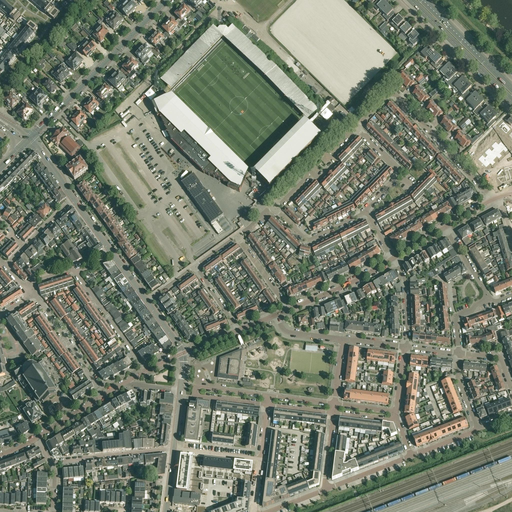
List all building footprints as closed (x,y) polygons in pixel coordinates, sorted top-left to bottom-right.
[(46,0),(39,0),(36,5),(40,9),(47,1),(46,0)] [(125,0),(125,1),(123,3),(124,5),(132,12),(132,13),(135,10),(134,10),(136,8),(128,0),(125,0)] [(198,5),(199,4),(202,7),(195,0),(189,0),(188,2),(196,10),(199,7),(198,5)] [(212,10),(215,7),(212,4),(209,0),(207,3),(211,7),(210,8),(212,10)] [(377,11),(379,9),(382,12),(388,5),(383,0),(381,3),(378,0),(372,6),(377,11)] [(47,1),(40,9),(45,13),(52,4),(47,1)] [(107,1),(104,4),(108,8),(109,7),(113,11),(115,9),(112,6),(111,5),(107,1)] [(120,5),(118,8),(127,17),(129,15),(130,15),(132,13),(132,12),(124,5),(123,3),(122,2),(120,5)] [(7,4),(0,12),(5,16),(6,15),(11,8),(7,4)] [(45,13),(49,17),(56,8),(52,4),(45,13)] [(187,17),(188,19),(189,20),(193,23),(194,25),(195,24),(190,19),(192,17),(192,16),(193,15),(183,5),(179,10),(187,18),(187,17)] [(382,12),(384,14),(383,16),(388,21),(393,15),(391,13),(393,11),(388,5),(382,12)] [(11,8),(6,15),(10,18),(10,19),(16,11),(11,8)] [(56,8),(49,17),(52,18),(54,20),(61,12),(56,8)] [(185,21),(184,20),(187,18),(179,10),(174,14),(179,19),(177,21),(182,26),(185,24),(185,21)] [(10,18),(9,20),(13,24),(21,15),(18,13),(16,11),(10,19),(10,18)] [(112,13),(109,16),(110,17),(112,19),(119,26),(121,24),(121,23),(123,21),(116,14),(113,11),(112,13)] [(199,11),(196,14),(202,20),(205,17),(199,11)] [(196,14),(194,16),(200,22),(202,20),(196,14)] [(398,32),(400,30),(404,26),(404,25),(402,23),(404,21),(398,16),(392,22),(390,24),(393,27),(398,32)] [(106,19),(104,21),(107,24),(114,30),(116,28),(117,28),(119,26),(112,19),(109,22),(107,19),(106,19)] [(171,19),(167,23),(173,30),(177,25),(180,29),(182,26),(177,21),(175,23),(171,19)] [(379,29),(382,31),(388,25),(385,22),(379,29)] [(27,28),(34,34),(36,32),(38,29),(31,23),(27,28)] [(168,38),(170,36),(168,34),(173,30),(167,23),(162,28),(166,31),(164,34),(168,38)] [(400,30),(402,33),(401,34),(406,39),(408,38),(412,34),(411,33),(409,31),(411,29),(406,23),(404,25),(404,26),(400,30)] [(109,33),(103,28),(100,25),(98,27),(100,29),(98,31),(105,37),(106,37),(108,35),(108,34),(109,33)] [(233,26),(213,26),(164,76),(165,77),(161,81),(172,92),(223,40),(306,119),(317,108),(233,26)] [(26,27),(22,31),(30,38),(34,34),(27,28),(26,27)] [(82,30),(83,31),(84,33),(88,37),(90,38),(92,36),(91,35),(86,30),(84,28),(82,30)] [(19,36),(27,43),(30,38),(22,31),(19,36)] [(93,36),(93,37),(96,40),(97,40),(101,44),(104,40),(103,39),(105,37),(98,31),(93,36)] [(408,38),(410,40),(409,42),(414,47),(418,43),(415,40),(419,36),(414,31),(411,33),(412,34),(408,38)] [(164,35),(162,36),(158,32),(154,37),(161,44),(167,38),(164,35)] [(18,36),(14,40),(16,42),(16,41),(23,47),(27,43),(19,36),(18,36)] [(149,41),(157,49),(161,44),(154,37),(149,41)] [(87,39),(85,42),(87,44),(85,46),(91,53),(92,53),(93,53),(95,51),(94,50),(96,48),(87,39)] [(12,46),(19,52),(23,47),(16,41),(16,42),(12,46)] [(80,46),(78,49),(87,58),(89,56),(90,56),(92,54),(91,53),(85,46),(82,44),(80,46)] [(11,45),(7,49),(16,56),(19,52),(12,46),(11,45)] [(154,50),(151,52),(145,46),(140,50),(147,57),(152,53),(156,57),(158,54),(154,50)] [(7,49),(4,54),(12,61),(16,56),(7,49)] [(427,57),(430,60),(437,54),(431,49),(428,52),(425,49),(421,54),(426,59),(427,57)] [(136,55),(143,62),(147,57),(140,50),(136,55)] [(74,57),(72,60),(78,66),(79,66),(80,66),(82,64),(81,63),(83,62),(74,53),(72,55),(74,57)] [(4,54),(0,57),(0,58),(8,65),(12,61),(4,54)] [(430,60),(433,63),(431,64),(436,69),(441,65),(438,62),(442,59),(437,54),(430,60)] [(0,58),(0,65),(5,70),(8,65),(0,58)] [(70,58),(65,62),(74,71),(75,69),(76,70),(79,67),(78,67),(78,66),(72,60),(71,60),(70,58)] [(404,66),(406,69),(407,69),(414,62),(411,59),(404,66)] [(132,60),(127,64),(133,70),(138,66),(139,67),(141,65),(138,62),(136,64),(132,60)] [(129,74),(133,70),(127,64),(123,68),(129,74)] [(435,72),(436,73),(438,75),(440,73),(444,77),(453,69),(448,64),(444,69),(441,66),(435,72)] [(60,66),(56,70),(65,79),(66,79),(67,79),(68,78),(68,77),(70,75),(60,66)] [(444,77),(449,82),(447,84),(449,86),(455,80),(453,78),(457,73),(453,69),(444,77)] [(56,73),(54,76),(55,77),(55,79),(56,80),(57,80),(61,83),(61,84),(62,84),(63,83),(64,82),(63,81),(65,79),(56,70),(59,73),(57,74),(56,73)] [(398,79),(403,83),(409,77),(403,71),(399,75),(400,76),(398,79)] [(137,87),(129,79),(127,81),(119,73),(114,77),(123,86),(126,89),(130,85),(134,89),(137,87)] [(415,79),(418,83),(424,77),(421,74),(420,75),(415,79)] [(430,79),(426,75),(424,77),(418,83),(421,85),(426,81),(427,82),(430,79)] [(415,83),(413,81),(414,80),(411,76),(409,77),(403,83),(407,88),(409,86),(411,87),(415,83)] [(114,77),(109,82),(118,91),(123,86),(114,77)] [(46,78),(44,81),(47,84),(44,86),(51,93),(52,93),(53,93),(54,93),(55,92),(55,91),(54,90),(56,88),(49,81),(46,78)] [(454,86),(458,91),(467,82),(462,78),(458,82),(455,80),(449,86),(452,88),(454,86)] [(458,91),(462,95),(460,97),(463,100),(468,95),(469,94),(467,91),(471,87),(467,82),(458,91)] [(105,86),(101,91),(109,99),(114,95),(111,92),(105,86)] [(412,94),(417,98),(423,92),(425,90),(421,87),(419,89),(417,86),(413,90),(415,92),(412,94)] [(38,89),(34,94),(42,102),(44,101),(45,101),(46,102),(48,100),(47,99),(47,98),(38,89)] [(106,104),(103,101),(104,99),(106,102),(109,99),(101,91),(97,95),(100,98),(98,101),(104,106),(106,104)] [(429,98),(423,92),(417,98),(421,103),(423,101),(425,102),(429,98)] [(466,102),(470,106),(479,97),(475,93),(470,97),(468,95),(463,100),(461,101),(464,104),(466,102)] [(10,94),(4,101),(6,103),(6,104),(7,106),(15,98),(16,97),(14,95),(12,96),(10,94)] [(34,94),(29,98),(35,104),(38,107),(39,107),(40,108),(42,106),(41,105),(41,104),(42,102),(34,94)] [(15,98),(7,106),(10,109),(11,108),(12,109),(17,104),(19,103),(18,101),(17,101),(18,99),(16,97),(15,98)] [(470,106),(475,110),(473,112),(475,115),(481,109),(479,106),(483,102),(479,97),(470,106)] [(98,101),(96,103),(92,99),(88,103),(94,110),(99,105),(101,108),(104,106),(98,101)] [(177,100),(161,116),(229,184),(245,168),(177,100)] [(427,109),(431,113),(437,107),(434,104),(431,101),(428,104),(427,105),(429,107),(427,109)] [(386,107),(389,110),(387,111),(389,113),(396,106),(392,102),(389,104),(386,107)] [(90,114),(94,110),(88,103),(84,108),(90,114)] [(330,104),(326,108),(331,113),(335,109),(330,104)] [(19,110),(21,111),(18,114),(24,121),(25,121),(26,122),(28,120),(27,119),(27,118),(29,116),(22,110),(18,105),(13,110),(16,113),(19,110)] [(24,108),(22,110),(29,116),(30,115),(31,115),(32,115),(34,114),(33,113),(33,112),(33,111),(33,110),(32,109),(31,109),(27,105),(26,106),(25,105),(23,107),(24,108)] [(126,118),(132,115),(127,106),(121,109),(126,118)] [(399,110),(396,106),(389,113),(390,114),(393,117),(394,115),(399,110)] [(441,112),(437,107),(431,113),(435,118),(437,116),(439,117),(443,113),(442,111),(441,112)] [(480,115),(484,120),(493,111),(488,107),(484,111),(481,109),(475,115),(478,117),(480,115)] [(403,114),(399,110),(394,115),(396,118),(395,119),(396,121),(398,119),(403,114)] [(495,123),(493,120),(497,116),(493,111),(484,120),(489,124),(487,126),(489,129),(495,123)] [(80,112),(76,116),(82,122),(86,118),(80,112)] [(402,124),(407,119),(403,114),(398,119),(396,121),(398,122),(399,121),(402,124)] [(77,127),(78,127),(79,125),(81,127),(83,124),(82,123),(82,122),(76,116),(71,121),(73,122),(70,125),(76,131),(79,129),(77,127)] [(441,124),(445,128),(451,122),(447,118),(448,118),(446,116),(441,120),(443,122),(441,124)] [(95,117),(93,120),(97,124),(98,126),(101,123),(99,121),(95,117)] [(460,128),(469,120),(466,118),(458,125),(460,128)] [(402,124),(405,127),(403,128),(405,130),(412,123),(408,119),(402,124)] [(469,120),(460,128),(463,130),(471,122),(469,120)] [(365,128),(369,132),(376,125),(372,121),(365,128)] [(317,131),(307,122),(256,173),(266,182),(269,179),(268,177),(270,175),(271,176),(277,170),(277,171),(281,167),(279,166),(281,164),(275,158),(281,152),(284,155),(289,150),(287,147),(292,141),(298,146),(300,144),(302,146),(305,142),(310,136),(309,135),(311,133),(313,134),(317,131)] [(453,132),(457,128),(456,126),(455,127),(451,122),(445,128),(449,133),(451,131),(453,132)] [(503,122),(499,126),(506,133),(510,129),(503,122)] [(416,127),(412,123),(405,130),(404,130),(408,134),(410,133),(416,127)] [(369,132),(373,135),(380,128),(376,125),(369,132)] [(410,133),(413,135),(411,137),(412,138),(419,132),(416,127),(410,133)] [(373,135),(376,139),(383,131),(380,128),(373,135)] [(63,129),(51,141),(58,147),(59,145),(72,158),(79,151),(81,150),(68,137),(70,135),(63,129)] [(380,142),(387,135),(389,133),(386,130),(384,132),(383,131),(376,139),(380,142)] [(269,179),(266,182),(271,188),(322,136),(317,131),(313,134),(311,133),(309,135),(310,136),(305,142),(302,146),(300,144),(298,146),(292,141),(287,147),(289,150),(284,155),(281,152),(275,158),(281,164),(279,166),(281,167),(277,171),(277,170),(271,176),(270,175),(268,177),(269,179)] [(455,139),(459,143),(465,137),(463,135),(463,134),(460,131),(456,135),(457,137),(455,139)] [(415,138),(418,141),(423,136),(419,132),(412,138),(414,139),(415,138)] [(380,142),(383,145),(390,138),(387,135),(380,142)] [(418,141),(421,144),(420,146),(421,147),(422,146),(428,141),(424,136),(418,141)] [(364,143),(357,137),(353,140),(361,147),(364,143)] [(469,142),(465,137),(459,143),(463,148),(465,146),(467,147),(471,143),(470,141),(469,142)] [(387,149),(394,142),(390,138),(383,145),(387,149)] [(353,140),(350,144),(357,151),(361,147),(353,140)] [(424,147),(426,150),(432,145),(428,141),(422,146),(421,147),(422,149),(424,147)] [(495,141),(491,146),(494,148),(499,154),(503,150),(505,152),(508,149),(500,141),(498,144),(495,141)] [(394,143),(387,150),(391,153),(398,146),(394,143)] [(350,144),(347,147),(354,154),(357,151),(350,144)] [(426,150),(429,152),(427,154),(428,155),(436,149),(432,145),(426,150)] [(391,153),(395,157),(401,150),(398,146),(391,153)] [(347,147),(343,151),(350,158),(354,154),(347,147)] [(489,148),(485,152),(487,155),(493,160),(497,157),(499,159),(502,156),(499,154),(494,148),(491,151),(489,148)] [(434,158),(439,153),(436,149),(428,155),(430,157),(431,155),(434,158)] [(395,157),(398,160),(405,153),(401,150),(395,157)] [(37,158),(31,151),(27,156),(32,161),(33,160),(34,161),(37,158)] [(75,164),(67,170),(74,180),(88,170),(85,165),(86,165),(85,164),(84,165),(81,160),(77,163),(76,162),(83,155),(79,151),(72,158),(75,164)] [(343,151),(340,154),(347,161),(350,158),(343,151)] [(365,158),(368,161),(375,154),(371,151),(365,158)] [(398,160),(402,163),(408,156),(405,153),(398,160)] [(336,158),(343,165),(347,161),(340,154),(336,158)] [(372,165),(379,158),(375,154),(368,161),(372,165)] [(441,155),(440,155),(436,160),(438,162),(436,164),(438,165),(445,159),(441,155)] [(482,155),(478,159),(486,167),(490,163),(492,165),(495,163),(493,160),(487,155),(485,157),(482,155)] [(27,156),(23,160),(29,166),(32,163),(31,162),(32,161),(27,156)] [(402,163),(405,167),(412,160),(408,156),(402,163)] [(441,166),(443,168),(449,163),(445,159),(438,165),(439,167),(441,166)] [(23,160),(19,164),(24,169),(25,168),(26,169),(29,166),(23,160)] [(409,170),(416,163),(412,160),(405,167),(409,170)] [(347,170),(340,163),(337,167),(344,174),(347,170)] [(443,168),(445,170),(444,172),(445,174),(453,167),(449,163),(443,168)] [(19,164),(15,168),(21,174),(24,171),(23,170),(24,169),(19,164)] [(34,170),(35,172),(37,175),(44,169),(40,164),(34,170)] [(393,172),(386,165),(382,169),(389,175),(393,172)] [(337,167),(333,170),(340,177),(344,174),(337,167)] [(456,171),(453,167),(445,174),(447,175),(449,178),(456,171)] [(19,176),(23,180),(25,178),(22,176),(21,174),(15,168),(11,172),(16,177),(18,175),(19,176)] [(497,178),(502,183),(511,179),(511,168),(505,170),(506,175),(497,178)] [(41,180),(48,174),(44,169),(37,175),(41,180)] [(382,169),(379,172),(386,179),(389,175),(382,169)] [(333,170),(330,174),(337,181),(340,177),(333,170)] [(383,182),(386,179),(379,172),(377,171),(375,174),(376,175),(376,176),(383,182)] [(460,175),(456,171),(449,178),(451,180),(452,180),(453,182),(460,175)] [(16,179),(15,179),(16,177),(11,172),(7,176),(12,181),(13,182),(14,184),(15,183),(14,181),(16,179)] [(344,178),(346,176),(346,177),(350,173),(348,172),(340,179),(343,182),(345,180),(344,178)] [(41,180),(44,185),(52,179),(48,174),(41,180)] [(330,174),(326,177),(333,184),(337,181),(330,174)] [(437,181),(430,174),(426,178),(433,185),(437,181)] [(211,224),(223,216),(194,175),(182,183),(211,224)] [(464,179),(460,175),(453,182),(455,184),(456,182),(459,184),(464,179)] [(7,176),(3,180),(8,185),(9,184),(10,185),(13,182),(12,181),(7,176)] [(379,186),(383,182),(376,176),(372,179),(379,186)] [(27,177),(21,183),(25,186),(30,181),(27,177)] [(326,177),(323,180),(330,188),(332,189),(335,186),(337,189),(338,188),(333,184),(326,177)] [(426,178),(423,181),(430,188),(433,185),(426,178)] [(44,185),(48,189),(55,184),(52,179),(44,185)] [(372,179),(369,183),(376,189),(379,186),(372,179)] [(321,187),(314,180),(311,184),(318,191),(321,187)] [(319,184),(326,191),(330,188),(323,180),(319,184)] [(363,184),(372,193),(376,189),(369,183),(368,183),(366,181),(363,184)] [(423,181),(419,185),(426,192),(430,188),(423,181)] [(465,182),(463,183),(472,198),(476,195),(472,188),(470,190),(465,182)] [(84,183),(77,188),(81,193),(88,188),(84,183)] [(466,192),(463,194),(467,200),(472,198),(463,183),(462,184),(466,192)] [(48,189),(51,194),(59,189),(55,184),(48,189)] [(311,184),(307,188),(314,195),(318,191),(311,184)] [(419,185),(416,188),(423,195),(426,192),(419,185)] [(371,193),(364,186),(360,190),(368,197),(371,193)] [(81,193),(85,198),(91,193),(91,192),(88,188),(81,193)] [(307,188),(304,191),(311,198),(314,195),(307,188)] [(416,188),(413,192),(420,199),(423,195),(416,188)] [(463,194),(461,195),(459,192),(457,188),(455,190),(463,203),(467,200),(463,194)] [(51,194),(55,199),(62,194),(59,189),(51,194)] [(463,203),(455,190),(454,189),(452,190),(455,194),(452,196),(454,199),(458,206),(463,203)] [(360,190),(357,194),(364,200),(368,197),(360,190)] [(304,191),(300,195),(307,202),(311,198),(304,191)] [(413,192),(409,195),(416,202),(420,199),(413,192)] [(85,198),(88,203),(95,198),(91,193),(85,198)] [(58,204),(66,199),(62,194),(55,199),(58,204)] [(357,194),(354,197),(361,204),(364,200),(357,194)] [(300,195),(297,198),(304,205),(307,202),(300,195)] [(408,196),(404,198),(409,207),(410,206),(413,204),(408,196)] [(90,202),(93,207),(100,202),(97,197),(95,198),(88,203),(90,202)] [(354,197),(350,200),(352,204),(353,204),(357,208),(361,204),(354,197)] [(293,202),(300,209),(304,205),(297,198),(293,202)] [(404,198),(400,201),(404,209),(409,207),(404,198)] [(349,202),(346,203),(350,212),(355,210),(352,204),(350,200),(349,202)] [(453,200),(448,202),(452,209),(457,207),(453,200)] [(400,201),(395,203),(400,212),(404,209),(400,201)] [(451,210),(447,203),(446,201),(441,204),(442,206),(446,213),(451,210)] [(95,210),(97,212),(104,207),(100,202),(93,207),(93,208),(94,210),(95,210)] [(346,203),(341,206),(346,214),(350,212),(346,203)] [(395,203),(391,206),(396,214),(400,212),(395,203)] [(44,205),(40,209),(47,216),(51,211),(44,205)] [(337,208),(335,205),(331,207),(337,219),(341,217),(337,208)] [(341,206),(337,208),(341,217),(346,214),(341,206)] [(391,206),(387,208),(392,217),(396,214),(391,206)] [(442,206),(438,209),(442,216),(446,213),(442,206)] [(43,220),(47,216),(40,209),(39,207),(35,211),(36,213),(43,220)] [(70,207),(65,213),(67,216),(68,215),(69,217),(75,212),(72,207),(70,207)] [(97,212),(100,217),(107,212),(104,207),(97,212)] [(329,212),(328,212),(332,221),(337,219),(331,207),(328,209),(329,212)] [(387,208),(383,211),(387,219),(392,217),(387,208)] [(2,218),(6,221),(11,211),(7,209),(2,218)] [(284,211),(291,218),(295,214),(290,209),(288,211),(286,209),(284,211)] [(438,209),(433,212),(437,219),(442,216),(438,209)] [(383,211),(378,213),(383,222),(387,219),(383,211)] [(496,220),(501,218),(497,211),(492,214),(496,220)] [(78,216),(75,212),(69,217),(68,218),(58,225),(61,229),(64,227),(66,225),(78,216)] [(100,217),(104,222),(105,223),(112,218),(107,212),(100,217)] [(328,212),(323,215),(328,224),(332,221),(328,212)] [(433,212),(428,215),(432,221),(437,219),(433,212)] [(58,225),(68,218),(69,217),(68,215),(67,216),(65,213),(56,222),(58,225)] [(378,213),(374,216),(379,224),(383,222),(378,213)] [(34,214),(30,218),(38,225),(39,223),(40,223),(41,222),(41,221),(36,215),(35,215),(34,214)] [(291,218),(298,225),(300,223),(298,221),(300,219),(295,214),(291,218)] [(497,223),(496,220),(492,214),(487,216),(491,223),(493,222),(495,224),(497,223)] [(7,221),(11,226),(18,220),(13,215),(7,221)] [(319,219),(320,222),(322,226),(328,224),(323,215),(322,215),(323,217),(319,219)] [(428,215),(424,218),(428,224),(432,221),(428,215)] [(81,220),(78,216),(66,225),(67,227),(67,226),(69,229),(81,220)] [(482,219),(486,226),(491,223),(487,216),(482,219)] [(273,217),(266,224),(270,228),(277,221),(273,217)] [(30,218),(26,222),(34,229),(34,228),(35,229),(36,228),(36,227),(38,225),(30,218)] [(105,223),(109,229),(116,224),(112,218),(105,223)] [(424,218),(419,221),(423,227),(428,224),(424,218)] [(75,228),(76,230),(84,224),(81,220),(69,229),(70,228),(72,231),(75,228)] [(365,220),(361,223),(365,231),(366,231),(367,233),(371,231),(370,229),(365,220)] [(479,230),(484,227),(480,220),(475,223),(479,230)] [(270,228),(273,231),(280,224),(277,221),(270,228)] [(214,225),(220,235),(225,232),(219,222),(214,225)] [(313,231),(322,226),(320,222),(311,226),(313,231)] [(423,229),(418,222),(413,225),(418,232),(423,229)] [(28,223),(24,227),(32,235),(36,231),(34,229),(28,223)] [(361,234),(365,231),(361,223),(356,225),(361,234)] [(478,234),(480,239),(483,237),(482,236),(479,230),(475,223),(470,226),(474,233),(477,231),(477,233),(478,234)] [(54,224),(51,227),(56,234),(58,236),(59,237),(62,233),(60,230),(54,224)] [(79,234),(80,233),(87,228),(84,224),(76,230),(79,234)] [(109,229),(113,234),(120,229),(116,224),(109,229)] [(273,231),(277,235),(284,228),(280,224),(273,231)] [(356,225),(352,227),(356,236),(357,238),(358,237),(359,239),(360,240),(363,239),(361,234),(356,225)] [(413,225),(409,227),(413,234),(418,232),(413,225)] [(24,227),(21,231),(29,238),(32,235),(24,227)] [(51,227),(47,231),(53,238),(55,241),(59,237),(58,236),(56,234),(51,227)] [(352,227),(347,229),(352,238),(356,236),(352,227)] [(409,227),(404,230),(408,237),(413,234),(409,227)] [(467,227),(463,230),(467,237),(471,234),(467,227)] [(80,233),(82,235),(78,238),(80,240),(81,239),(90,233),(87,228),(80,233)] [(277,235),(280,238),(287,231),(284,228),(277,235)] [(116,239),(123,234),(120,229),(113,234),(114,236),(114,237),(115,239),(116,239)] [(347,229),(343,231),(347,240),(352,238),(347,229)] [(404,230),(399,233),(403,240),(408,237),(404,230)] [(462,240),(467,247),(472,245),(470,242),(469,240),(467,237),(463,230),(460,232),(460,231),(458,233),(457,233),(459,236),(462,240)] [(21,231),(17,235),(25,242),(29,238),(21,231)] [(47,231),(43,235),(50,242),(52,244),(53,246),(55,244),(52,240),(53,238),(47,231)] [(280,238),(284,242),(291,235),(287,231),(280,238)] [(338,234),(343,242),(347,240),(343,231),(338,234)] [(85,239),(86,242),(93,237),(90,233),(81,239),(83,241),(85,239)] [(394,234),(393,234),(399,243),(403,240),(399,233),(395,236),(394,234)] [(118,245),(125,240),(127,239),(123,234),(116,239),(120,244),(118,245)] [(247,238),(247,239),(250,243),(258,238),(257,236),(255,237),(253,234),(247,238)] [(342,243),(338,234),(333,236),(338,245),(342,243)] [(394,246),(399,243),(393,234),(389,237),(394,246)] [(43,235),(40,238),(46,246),(48,244),(51,248),(53,246),(52,244),(50,242),(43,235)] [(284,242),(287,245),(294,238),(291,235),(284,242)] [(333,236),(329,239),(333,247),(338,245),(333,236)] [(81,253),(87,248),(90,251),(89,252),(88,253),(90,252),(99,246),(93,237),(86,242),(77,248),(81,253)] [(250,243),(254,248),(260,243),(258,241),(260,239),(258,238),(250,243)] [(287,245),(291,249),(298,241),(294,238),(287,245)] [(329,239),(324,241),(329,250),(333,247),(329,239)] [(34,244),(31,247),(37,254),(44,247),(38,240),(36,243),(35,242),(34,244)] [(118,245),(122,250),(129,245),(125,240),(118,245)] [(453,259),(457,256),(451,247),(447,240),(442,243),(447,250),(447,249),(453,259)] [(498,242),(499,245),(493,246),(494,249),(497,248),(507,245),(506,240),(498,242)] [(18,248),(11,241),(7,244),(15,252),(18,248)] [(294,252),(301,245),(298,241),(291,249),(294,252)] [(324,241),(320,243),(324,252),(329,250),(324,241)] [(71,264),(82,260),(69,242),(60,248),(71,264)] [(481,246),(470,252),(471,254),(470,254),(472,256),(479,252),(477,250),(480,249),(482,248),(485,246),(485,247),(488,245),(487,242),(484,244),(481,246)] [(254,248),(257,252),(265,247),(264,245),(262,246),(260,243),(254,248)] [(320,243),(316,245),(320,254),(324,252),(320,243)] [(442,252),(447,250),(442,243),(438,245),(442,252)] [(11,256),(15,252),(7,244),(4,248),(11,256)] [(236,244),(232,247),(238,256),(241,255),(238,251),(240,250),(236,244)] [(467,249),(468,251),(469,251),(470,252),(481,246),(480,244),(477,246),(475,247),(474,245),(467,248),(467,249)] [(122,250),(126,255),(133,250),(129,245),(129,246),(129,245),(122,250)] [(311,248),(315,256),(320,254),(316,245),(311,248)] [(102,250),(99,246),(90,252),(88,253),(87,254),(89,258),(93,257),(102,250)] [(436,246),(432,249),(436,256),(441,253),(436,246)] [(31,247),(28,250),(33,257),(35,259),(36,260),(39,257),(37,254),(31,247)] [(232,247),(228,250),(232,256),(233,254),(236,258),(238,256),(232,247)] [(257,252),(260,257),(266,253),(264,250),(266,248),(265,247),(257,252)] [(299,256),(308,258),(311,249),(301,247),(299,256)] [(376,247),(371,250),(375,257),(380,254),(376,247)] [(8,259),(11,256),(4,248),(0,251),(8,259)] [(427,252),(431,259),(436,256),(432,249),(427,252)] [(501,252),(502,255),(497,256),(498,258),(510,254),(508,249),(501,252)] [(27,251),(24,254),(29,260),(31,263),(35,259),(33,257),(28,250),(27,251)] [(129,260),(136,255),(133,250),(126,255),(129,260)] [(228,250),(224,253),(230,262),(233,261),(230,257),(232,256),(228,250)] [(371,250),(366,252),(370,260),(375,257),(371,250)] [(472,256),(472,257),(473,259),(474,259),(474,260),(481,256),(487,253),(486,251),(483,253),(480,255),(479,252),(472,256)] [(366,252),(361,255),(366,262),(370,260),(366,252)] [(219,256),(220,256),(224,261),(226,260),(228,264),(230,262),(224,253),(219,256)] [(260,257),(263,261),(271,256),(270,254),(268,255),(266,253),(260,257)] [(424,263),(429,260),(425,253),(420,256),(424,263)] [(481,256),(474,260),(475,262),(476,264),(477,264),(483,260),(485,259),(484,257),(488,255),(487,253),(481,256)] [(29,263),(23,255),(20,259),(26,266),(28,268),(30,266),(28,264),(29,263)] [(139,255),(130,262),(134,267),(141,261),(139,259),(141,258),(139,255)] [(361,255),(357,258),(361,265),(366,262),(361,255)] [(223,262),(219,257),(219,256),(214,259),(221,269),(224,267),(221,263),(223,262)] [(267,266),(273,262),(271,259),(272,257),(271,256),(263,261),(267,266)] [(419,257),(414,260),(418,267),(420,270),(422,269),(420,266),(423,264),(419,257)] [(462,275),(466,273),(466,271),(462,264),(458,257),(452,260),(454,263),(456,262),(459,266),(457,268),(461,275),(462,275)] [(357,258),(352,261),(356,268),(361,265),(357,258)] [(25,266),(26,266),(20,259),(16,262),(16,263),(20,268),(23,270),(26,267),(25,266)] [(63,261),(61,259),(57,261),(60,267),(65,266),(63,261)] [(214,259),(211,262),(215,268),(216,267),(219,270),(221,269),(214,259)] [(511,263),(511,262),(511,259),(504,261),(505,264),(498,266),(499,268),(511,263)] [(413,270),(418,267),(414,260),(409,263),(413,270)] [(477,264),(477,265),(478,267),(479,268),(486,264),(490,262),(488,260),(484,262),(483,260),(477,264)] [(134,267),(137,271),(146,265),(145,263),(143,264),(141,261),(134,267)] [(246,261),(236,267),(238,270),(242,267),(243,269),(249,265),(246,261)] [(352,261),(347,264),(351,271),(356,268),(352,261)] [(23,270),(20,268),(16,263),(16,262),(14,264),(15,264),(12,266),(12,268),(15,272),(14,272),(18,277),(19,276),(22,281),(24,281),(27,279),(21,271),(23,270)] [(211,262),(207,265),(213,274),(216,273),(213,269),(215,268),(211,262)] [(486,264),(479,268),(480,270),(481,272),(482,272),(488,268),(487,266),(491,264),(491,263),(490,262),(486,264)] [(102,276),(107,272),(115,267),(113,264),(111,263),(103,266),(106,270),(100,273),(102,276)] [(274,263),(268,268),(271,272),(277,268),(274,263)] [(402,266),(406,273),(412,270),(408,263),(402,266)] [(500,270),(506,268),(507,271),(511,269),(511,263),(499,268),(500,270)] [(39,274),(44,273),(43,269),(41,267),(39,264),(34,268),(39,274)] [(38,273),(39,274),(34,268),(34,267),(32,265),(30,266),(32,269),(31,270),(35,275),(38,273)] [(137,271),(141,276),(148,271),(146,269),(148,267),(146,265),(137,271)] [(207,265),(202,268),(207,274),(209,272),(211,276),(213,274),(207,265)] [(241,273),(242,276),(252,269),(249,265),(243,269),(244,271),(241,273)] [(349,272),(346,265),(341,267),(344,274),(349,272)] [(107,272),(109,274),(108,275),(109,277),(107,279),(107,280),(118,271),(115,267),(107,272)] [(341,267),(336,269),(339,277),(344,274),(341,267)] [(24,271),(30,277),(34,276),(27,268),(24,271)] [(271,272),(274,276),(280,272),(277,268),(271,272)] [(457,268),(452,270),(457,277),(461,275),(457,268)] [(482,272),(481,273),(483,275),(484,276),(495,270),(494,269),(494,268),(489,271),(488,268),(482,272)] [(495,270),(484,276),(485,278),(486,280),(487,280),(487,281),(493,277),(492,274),(496,272),(498,270),(497,268),(494,269),(495,270)] [(247,275),(249,277),(255,273),(252,269),(242,276),(244,278),(247,275)] [(336,269),(331,272),(334,279),(339,277),(336,269)] [(452,270),(448,273),(452,280),(457,277),(452,270)] [(121,276),(118,271),(107,280),(110,284),(112,282),(112,283),(121,276)] [(141,276),(144,281),(153,275),(152,272),(150,274),(148,271),(141,276)] [(274,276),(277,281),(283,276),(280,272),(274,276)] [(328,282),(327,280),(324,274),(323,272),(318,274),(323,284),(328,282)] [(326,274),(328,279),(329,281),(334,279),(331,272),(326,274)] [(393,281),(398,278),(394,272),(389,275),(393,281)] [(87,282),(89,284),(89,285),(95,281),(94,280),(95,279),(92,274),(90,275),(89,273),(85,276),(88,281),(87,282)] [(246,281),(248,284),(257,277),(255,273),(249,277),(250,279),(246,281)] [(447,283),(452,280),(448,273),(443,277),(447,283)] [(0,279),(0,282),(1,284),(9,278),(6,274),(0,279)] [(318,286),(323,284),(318,274),(316,275),(314,276),(315,279),(318,286)] [(144,281),(148,286),(155,281),(153,278),(155,277),(153,275),(144,281)] [(189,278),(196,287),(199,291),(201,289),(195,282),(197,280),(193,275),(189,278)] [(281,285),(286,281),(287,280),(288,279),(285,275),(284,276),(283,276),(277,281),(281,285)] [(393,281),(389,275),(384,278),(388,284),(391,283),(392,285),(394,284),(394,283),(393,281)] [(124,280),(121,276),(112,283),(115,287),(116,286),(124,280)] [(415,276),(413,277),(410,279),(410,284),(410,290),(418,290),(418,284),(426,284),(426,278),(418,280),(415,276)] [(220,278),(214,282),(217,286),(227,280),(225,277),(221,280),(220,278)] [(253,283),(254,285),(260,281),(257,277),(248,284),(249,286),(253,283)] [(313,288),(318,286),(315,279),(312,280),(311,277),(309,278),(313,288)] [(1,284),(4,288),(12,282),(9,278),(1,284)] [(189,278),(185,281),(189,286),(191,285),(194,289),(196,287),(189,278)] [(308,282),(305,283),(308,290),(313,288),(309,278),(307,279),(308,282)] [(384,278),(379,281),(383,288),(386,287),(385,286),(388,284),(384,278)] [(118,288),(120,290),(128,285),(124,280),(116,286),(117,288),(118,288)] [(217,286),(220,290),(226,286),(225,284),(228,282),(227,280),(217,286)] [(157,283),(155,281),(148,286),(152,291),(160,284),(159,282),(157,283)] [(185,281),(181,283),(188,293),(190,291),(188,288),(189,286),(185,281)] [(252,289),(253,292),(263,285),(260,281),(254,285),(256,287),(252,289)] [(374,284),(377,291),(379,293),(382,291),(381,290),(383,288),(379,281),(374,284)] [(305,283),(302,284),(301,282),(299,282),(303,292),(308,290),(305,283)] [(181,283),(177,287),(181,292),(183,291),(186,295),(188,293),(181,283)] [(504,283),(498,285),(501,291),(506,289),(504,283)] [(295,287),(294,284),(292,285),(290,286),(294,296),(299,294),(295,287)] [(372,284),(367,287),(371,294),(376,291),(372,284)] [(12,287),(11,285),(9,286),(17,298),(22,295),(19,289),(16,287),(15,288),(14,287),(13,288),(12,287)] [(120,290),(122,292),(120,293),(122,295),(131,289),(128,285),(120,290)] [(220,290),(223,294),(232,288),(231,285),(227,288),(226,286),(220,290)] [(260,293),(266,289),(263,285),(253,292),(255,294),(259,291),(260,293)] [(495,294),(501,291),(498,285),(492,287),(495,294)] [(10,288),(11,290),(9,291),(10,291),(8,293),(13,301),(17,298),(9,286),(10,288)] [(95,294),(96,294),(101,290),(98,286),(92,290),(95,294)] [(289,299),(294,296),(290,286),(290,288),(285,290),(289,299)] [(80,287),(72,293),(75,297),(83,291),(80,287)] [(176,296),(180,293),(176,287),(172,290),(174,293),(173,293),(174,294),(176,296)] [(362,290),(366,297),(371,294),(367,287),(362,290)] [(223,294),(226,298),(232,294),(230,292),(234,290),(232,288),(223,294)] [(98,297),(103,293),(105,292),(103,289),(101,290),(96,294),(98,297)] [(134,294),(131,289),(122,295),(124,297),(123,298),(125,300),(134,294)] [(203,290),(197,295),(199,297),(195,299),(197,302),(206,295),(203,290)] [(268,290),(262,295),(264,296),(260,299),(262,301),(271,294),(268,290)] [(75,297),(77,300),(85,295),(83,291),(75,297)] [(360,301),(365,298),(361,291),(356,294),(360,301)] [(8,304),(13,301),(8,293),(6,294),(5,293),(3,295),(4,296),(3,296),(8,304)] [(127,302),(129,304),(137,298),(134,293),(134,294),(125,300),(126,302),(127,302)] [(226,298),(229,302),(238,296),(237,293),(233,296),(232,294),(226,298)] [(169,294),(167,295),(159,301),(162,306),(172,299),(169,294)] [(267,301),(268,303),(274,298),(271,294),(262,301),(263,304),(267,301)] [(354,294),(349,297),(352,304),(357,302),(354,294)] [(77,300),(80,304),(88,299),(85,295),(77,300)] [(202,301),(203,303),(209,299),(206,295),(197,302),(198,304),(202,301)] [(0,308),(1,308),(8,304),(3,296),(2,298),(3,299),(0,301),(0,300),(0,308)] [(229,302),(232,306),(237,302),(236,300),(240,298),(238,296),(229,302)] [(346,306),(352,304),(349,297),(343,299),(346,306)] [(58,298),(48,305),(51,309),(59,303),(58,301),(60,300),(58,298)] [(131,305),(133,308),(140,302),(137,298),(129,304),(130,306),(131,305)] [(277,303),(274,298),(268,303),(269,304),(266,307),(267,309),(277,303)] [(83,308),(91,303),(88,299),(80,304),(83,308)] [(176,303),(172,299),(162,306),(166,311),(176,303)] [(203,303),(204,305),(200,307),(203,310),(212,304),(209,299),(203,303)] [(244,304),(246,302),(248,301),(246,299),(239,304),(237,302),(232,306),(234,310),(244,304)] [(344,315),(349,314),(348,312),(343,301),(341,302),(340,300),(335,302),(338,311),(342,309),(344,315)] [(36,310),(34,305),(32,302),(27,306),(32,313),(36,310)] [(133,308),(134,310),(133,310),(135,313),(144,307),(140,302),(133,308)] [(249,308),(246,302),(244,304),(244,305),(244,306),(248,316),(253,314),(250,308),(249,308)] [(335,302),(329,305),(333,313),(338,311),(335,302)] [(51,309),(54,313),(64,306),(62,304),(60,305),(59,303),(51,309)] [(111,307),(107,310),(108,312),(109,312),(112,309),(115,307),(112,303),(109,304),(111,307)] [(169,315),(176,311),(174,308),(175,307),(174,305),(176,304),(176,303),(166,311),(169,315)] [(83,310),(86,314),(94,308),(91,304),(83,310)] [(325,309),(324,309),(325,316),(333,313),(329,305),(324,307),(325,309)] [(27,316),(32,313),(27,306),(22,309),(27,316)] [(54,313),(57,316),(65,311),(66,310),(65,308),(64,306),(54,313)] [(505,315),(510,313),(507,306),(502,308),(505,315)] [(139,317),(147,311),(144,307),(135,313),(137,315),(138,314),(139,317)] [(86,314),(88,318),(96,312),(94,308),(86,314)] [(504,316),(501,308),(495,310),(499,321),(503,319),(502,317),(504,316)] [(20,316),(22,319),(27,316),(22,309),(17,313),(20,316)] [(60,320),(67,315),(69,314),(68,311),(66,313),(65,311),(57,316),(60,320)] [(139,317),(141,318),(139,319),(141,322),(150,316),(147,311),(139,317)] [(88,318),(91,321),(99,316),(96,312),(88,318)] [(112,316),(115,320),(115,321),(120,317),(121,316),(118,312),(112,316)] [(178,312),(171,317),(174,322),(181,317),(178,312)] [(235,316),(236,316),(238,320),(243,318),(240,312),(237,313),(236,312),(233,313),(234,315),(235,316)] [(492,325),(494,325),(490,312),(486,314),(488,321),(491,320),(492,325)] [(34,336),(33,334),(32,332),(30,331),(29,332),(28,330),(27,331),(25,329),(26,328),(21,321),(20,322),(19,320),(20,319),(18,317),(20,316),(17,313),(12,316),(13,317),(6,321),(32,357),(34,356),(33,355),(34,355),(36,358),(40,356),(38,352),(39,352),(40,351),(41,353),(43,352),(45,351),(34,336)] [(66,324),(73,319),(70,315),(63,320),(66,324)] [(482,323),(484,329),(486,328),(481,315),(477,317),(480,324),(482,323)] [(35,321),(33,322),(36,326),(38,325),(43,321),(42,320),(44,319),(42,316),(41,316),(35,321)] [(94,325),(102,320),(99,316),(91,321),(94,325)] [(144,323),(146,325),(153,320),(150,316),(141,322),(143,324),(144,323)] [(219,323),(218,321),(216,322),(213,316),(212,316),(211,317),(216,329),(221,328),(219,323)] [(298,317),(300,325),(308,324),(307,316),(298,317)] [(174,322),(178,327),(185,322),(181,317),(174,322)] [(208,318),(211,324),(209,325),(212,331),(216,329),(211,317),(208,318)] [(223,319),(224,321),(219,323),(221,328),(227,325),(224,318),(223,319)] [(77,324),(76,323),(73,319),(66,324),(69,329),(77,324)] [(471,319),(468,320),(472,332),(475,331),(477,331),(473,319),(471,319)] [(103,320),(95,326),(98,330),(106,324),(103,320)] [(146,325),(147,327),(146,328),(147,330),(148,331),(156,324),(153,320),(146,325)] [(209,325),(207,326),(204,320),(201,321),(207,333),(212,331),(209,325)] [(330,323),(330,326),(329,331),(338,333),(339,324),(336,323),(336,320),(333,320),(333,323),(330,323)] [(463,331),(463,334),(467,333),(472,332),(468,320),(463,322),(466,331),(463,331)] [(38,325),(36,326),(39,330),(40,329),(47,324),(45,321),(44,322),(43,321),(38,325)] [(80,329),(77,325),(79,323),(78,322),(76,323),(77,324),(69,329),(73,334),(80,329)] [(188,324),(187,325),(185,322),(178,327),(181,332),(188,327),(190,326),(188,324)] [(40,329),(39,330),(42,333),(43,332),(49,329),(48,328),(49,327),(47,324),(40,329)] [(98,330),(101,333),(109,328),(106,324),(98,330)] [(159,329),(156,324),(148,331),(147,330),(145,332),(146,334),(148,332),(151,335),(159,329)] [(496,329),(495,328),(495,326),(487,328),(492,341),(496,339),(493,332),(491,333),(490,331),(496,329)] [(181,332),(185,337),(194,330),(193,331),(191,329),(190,330),(188,327),(181,332)] [(43,332),(42,333),(45,337),(46,336),(52,332),(53,332),(50,328),(49,329),(43,332)] [(101,333),(104,337),(112,331),(109,328),(101,333)] [(413,332),(412,341),(419,342),(420,334),(420,333),(420,332),(420,331),(420,329),(420,328),(416,328),(416,330),(416,333),(413,332)] [(83,333),(83,332),(80,329),(73,334),(76,338),(83,333)] [(163,333),(159,329),(151,335),(154,339),(163,333)] [(132,330),(124,335),(127,338),(131,335),(133,334),(134,333),(132,330)] [(198,335),(194,330),(185,337),(188,341),(192,340),(198,335)] [(87,338),(84,334),(86,333),(85,331),(83,332),(83,333),(76,338),(80,343),(87,338)] [(115,335),(112,331),(104,337),(107,341),(115,335)] [(482,334),(481,331),(479,331),(482,345),(487,343),(485,336),(482,337),(482,334)] [(501,340),(507,338),(510,337),(508,332),(507,331),(499,334),(501,340)] [(46,338),(45,339),(48,343),(49,342),(54,338),(53,337),(55,336),(53,333),(46,338)] [(158,343),(166,338),(163,333),(154,339),(157,343),(158,343)] [(135,340),(130,343),(132,345),(140,340),(138,337),(135,339),(135,340)] [(49,342),(48,343),(50,347),(52,346),(58,341),(56,338),(55,339),(54,338),(49,342)] [(158,343),(160,345),(159,345),(160,348),(169,342),(166,338),(158,343)] [(509,338),(501,341),(504,347),(511,344),(511,343),(511,341),(511,340),(511,338),(509,338)] [(88,339),(78,346),(81,350),(90,343),(88,339)] [(105,348),(108,346),(110,350),(108,352),(105,353),(107,356),(110,354),(112,356),(113,357),(111,354),(115,352),(114,351),(119,347),(113,340),(103,346),(105,348)] [(52,346),(50,347),(53,350),(54,350),(60,346),(59,345),(60,344),(58,341),(52,346)] [(163,349),(164,351),(171,347),(172,346),(169,342),(160,348),(162,350),(163,349)] [(81,350),(84,354),(91,348),(90,346),(92,345),(90,343),(81,350)] [(155,349),(152,345),(149,347),(150,347),(148,349),(153,356),(158,354),(156,351),(155,349)] [(54,350),(53,350),(56,354),(57,353),(64,349),(62,346),(60,347),(60,346),(54,350)] [(119,352),(121,351),(119,347),(114,351),(115,352),(116,353),(117,354),(119,358),(128,369),(131,368),(131,365),(125,356),(123,358),(122,357),(119,352)] [(144,349),(145,350),(143,351),(148,358),(153,356),(148,349),(146,347),(144,349)] [(84,354),(86,357),(96,351),(95,349),(93,350),(91,348),(84,354)] [(57,353),(56,354),(59,358),(60,357),(65,353),(66,352),(64,349),(57,353)] [(138,354),(142,359),(142,360),(144,360),(148,358),(143,351),(142,349),(139,351),(140,352),(138,354)] [(218,375),(218,378),(238,380),(242,350),(221,359),(218,375)] [(86,357),(89,361),(97,356),(96,354),(97,353),(96,351),(86,357)] [(61,358),(60,359),(63,363),(64,362),(70,358),(69,357),(71,356),(68,353),(67,353),(61,358)] [(100,356),(98,358),(97,356),(89,361),(92,365),(102,358),(100,356)] [(64,362),(63,363),(66,366),(67,366),(74,361),(72,358),(70,359),(70,358),(64,362)] [(123,371),(128,369),(119,358),(117,359),(119,361),(117,362),(116,362),(123,371)] [(433,371),(435,371),(436,360),(431,359),(431,362),(428,362),(427,370),(430,370),(430,367),(433,368),(433,371)] [(12,372),(13,374),(11,375),(14,380),(15,379),(14,377),(15,377),(17,379),(16,380),(17,382),(18,381),(19,383),(23,389),(26,388),(34,401),(32,402),(31,401),(28,403),(28,406),(24,409),(22,406),(19,409),(20,411),(22,410),(31,423),(41,416),(42,415),(40,412),(39,413),(36,408),(37,407),(35,404),(34,405),(36,403),(38,402),(39,404),(41,403),(42,404),(55,395),(54,394),(56,393),(55,391),(57,389),(58,388),(57,386),(55,386),(54,386),(54,385),(58,383),(57,382),(57,381),(57,380),(51,371),(48,373),(43,365),(41,361),(37,364),(31,362),(26,362),(22,365),(21,368),(20,367),(12,372)] [(67,366),(66,366),(68,370),(70,369),(75,366),(75,365),(76,364),(74,361),(67,366)] [(115,365),(113,366),(118,374),(123,371),(116,362),(114,364),(115,365)] [(93,366),(96,371),(98,369),(101,373),(98,374),(103,381),(105,381),(108,379),(102,370),(100,368),(98,365),(97,363),(93,366)] [(70,369),(68,370),(71,374),(73,373),(79,369),(77,365),(76,366),(75,366),(70,369)] [(110,367),(108,369),(113,377),(114,376),(118,374),(113,366),(112,365),(110,367)] [(113,377),(108,369),(106,367),(102,370),(108,379),(113,377)] [(490,369),(492,375),(499,373),(496,367),(490,369)] [(89,382),(87,383),(85,380),(82,382),(88,391),(93,388),(89,382)] [(441,383),(443,389),(452,385),(450,380),(441,383)] [(82,386),(79,388),(84,394),(88,391),(82,382),(81,381),(80,382),(81,384),(82,386)] [(467,385),(469,390),(477,387),(485,384),(484,382),(482,383),(480,384),(480,383),(476,384),(475,382),(467,385)] [(79,388),(77,390),(73,384),(71,386),(79,398),(84,394),(79,388)] [(499,392),(505,389),(503,384),(496,386),(499,392)] [(443,389),(445,394),(454,390),(452,385),(443,389)] [(68,392),(74,401),(79,398),(71,386),(68,387),(70,390),(68,392)] [(445,394),(447,399),(456,395),(454,390),(445,394)] [(474,401),(481,398),(480,395),(483,394),(481,391),(479,392),(471,395),(474,401)] [(135,400),(131,392),(126,395),(134,409),(135,408),(133,405),(135,404),(134,404),(137,402),(135,400)] [(126,395),(121,398),(126,408),(129,407),(131,406),(132,407),(131,407),(132,409),(134,409),(126,395)] [(447,399),(449,404),(458,400),(456,395),(447,399)] [(127,409),(126,408),(121,398),(116,401),(122,411),(127,409)] [(449,404),(451,409),(460,405),(458,400),(449,404)] [(116,401),(110,404),(116,414),(122,411),(116,401)] [(209,412),(210,404),(197,402),(197,404),(190,403),(190,407),(190,411),(189,411),(185,441),(198,443),(202,411),(209,412)] [(110,404),(106,407),(112,418),(115,416),(115,415),(116,414),(110,404)] [(451,409),(453,414),(462,410),(460,405),(451,409)] [(477,411),(480,419),(486,417),(483,409),(484,409),(483,405),(479,407),(479,408),(476,409),(477,411)] [(106,407),(102,410),(108,420),(106,417),(108,415),(110,419),(112,418),(106,407)] [(102,410),(98,412),(104,422),(108,420),(102,410)] [(98,422),(100,421),(100,422),(102,427),(105,425),(104,423),(104,422),(98,412),(97,412),(93,415),(97,422),(98,422)] [(85,419),(90,427),(93,424),(94,426),(96,425),(95,423),(97,422),(93,415),(85,419)] [(405,419),(407,424),(416,421),(414,416),(405,419)] [(459,420),(462,429),(468,427),(464,418),(459,420)] [(87,433),(88,432),(91,438),(93,441),(92,441),(93,446),(93,454),(99,453),(98,439),(94,432),(90,427),(85,419),(81,422),(85,430),(87,433)] [(454,422),(457,431),(462,429),(459,420),(454,422)] [(407,424),(409,430),(418,426),(416,421),(407,424)] [(82,432),(85,430),(81,422),(76,425),(83,436),(84,436),(82,432)] [(449,424),(452,433),(457,431),(454,422),(449,424)] [(25,433),(30,430),(26,423),(21,426),(25,433)] [(382,433),(382,430),(389,431),(393,425),(383,424),(382,433)] [(444,426),(447,435),(452,433),(449,424),(444,426)] [(76,435),(79,434),(80,435),(79,435),(81,438),(83,436),(76,425),(71,428),(76,435)] [(389,431),(391,437),(397,434),(393,425),(389,431)] [(16,429),(20,437),(25,433),(21,426),(16,429)] [(439,428),(442,437),(447,435),(444,426),(439,428)] [(434,430),(437,439),(442,437),(439,428),(434,430)] [(15,431),(9,432),(8,429),(7,430),(7,433),(8,436),(10,442),(14,441),(17,439),(15,431)] [(75,439),(76,438),(70,429),(60,435),(64,442),(73,436),(75,439)] [(94,432),(98,439),(104,438),(98,429),(94,432)] [(8,436),(7,433),(7,430),(0,432),(0,439),(1,444),(2,445),(10,442),(8,436)] [(429,432),(432,442),(436,440),(435,440),(437,439),(434,430),(429,432)] [(424,434),(427,443),(429,442),(429,443),(432,442),(429,432),(424,434)] [(118,437),(104,438),(98,439),(99,453),(131,450),(129,433),(123,433),(123,436),(118,437)] [(419,436),(422,445),(427,443),(424,434),(419,436)] [(62,454),(68,451),(66,447),(64,444),(63,443),(59,435),(54,439),(58,445),(62,454)] [(413,438),(417,447),(422,445),(419,436),(413,438)] [(57,450),(56,449),(55,447),(58,445),(54,439),(50,441),(58,457),(61,456),(58,450),(57,450)] [(46,444),(50,453),(52,457),(54,458),(56,458),(58,457),(50,441),(46,444)] [(88,447),(87,447),(88,454),(93,454),(93,446),(92,441),(88,442),(88,443),(85,444),(85,446),(88,445),(88,447)] [(84,442),(78,443),(80,447),(83,455),(88,454),(87,447),(84,447),(84,442)] [(400,443),(395,445),(399,454),(404,452),(400,443)] [(395,445),(390,447),(394,456),(399,454),(395,445)] [(390,447),(385,449),(389,458),(394,456),(390,447)] [(35,458),(37,462),(43,459),(38,449),(36,448),(32,451),(35,458)] [(385,449),(380,451),(384,460),(389,458),(385,449)] [(374,450),(369,452),(370,455),(374,464),(379,462),(375,453),(374,450)] [(32,451),(26,454),(29,460),(35,458),(32,451)] [(380,451),(375,453),(379,462),(384,460),(380,451)] [(335,453),(332,480),(358,470),(356,462),(355,462),(355,463),(348,465),(348,466),(342,468),(343,455),(343,454),(335,453)] [(25,454),(24,455),(19,457),(21,464),(23,463),(24,466),(26,465),(27,464),(28,463),(25,454)] [(370,455),(365,457),(369,466),(374,464),(370,455)] [(365,457),(360,459),(364,468),(369,466),(365,457)] [(11,467),(13,466),(14,469),(17,468),(13,458),(8,460),(11,467)] [(43,459),(37,462),(35,462),(36,464),(32,466),(34,469),(45,463),(43,459)] [(360,459),(355,461),(356,462),(358,470),(364,468),(360,459)] [(37,474),(37,479),(47,479),(47,474),(46,474),(46,471),(43,466),(38,469),(40,472),(40,474),(37,474)] [(145,477),(148,477),(155,476),(155,475),(147,475),(146,466),(144,466),(145,477)] [(136,480),(136,484),(134,484),(134,489),(146,489),(146,488),(144,488),(145,484),(144,484),(144,480),(136,480)] [(305,480),(301,482),(304,491),(309,489),(307,483),(306,480),(305,480)] [(266,481),(263,507),(274,503),(274,501),(281,498),(281,500),(289,497),(285,488),(285,487),(277,490),(278,491),(277,492),(275,492),(276,482),(266,481)] [(307,483),(309,489),(319,485),(313,481),(307,483)] [(301,482),(295,484),(299,493),(304,491),(301,482)] [(295,484),(290,486),(294,495),(299,493),(295,484)] [(285,487),(285,488),(289,497),(294,495),(290,486),(286,488),(285,487)] [(174,493),(172,503),(179,504),(197,506),(200,507),(200,505),(201,505),(202,496),(180,494),(181,492),(174,491),(174,493)] [(247,511),(249,501),(240,500),(235,499),(235,503),(210,511),(247,511)]
